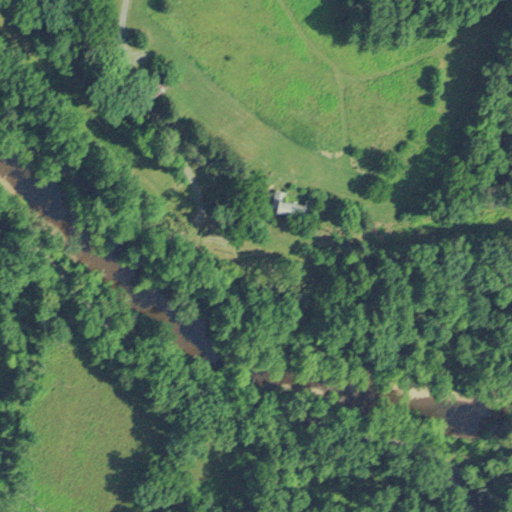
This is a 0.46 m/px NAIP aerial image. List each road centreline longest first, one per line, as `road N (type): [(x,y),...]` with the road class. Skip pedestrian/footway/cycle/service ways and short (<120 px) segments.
road 1 (residential): [(373,301),(211,266),(143,227),(0,117)]
road 2 (residential): [(0,231),(191,404),(316,427)]
road 3 (residential): [(316,427),(434,465),(466,511)]
